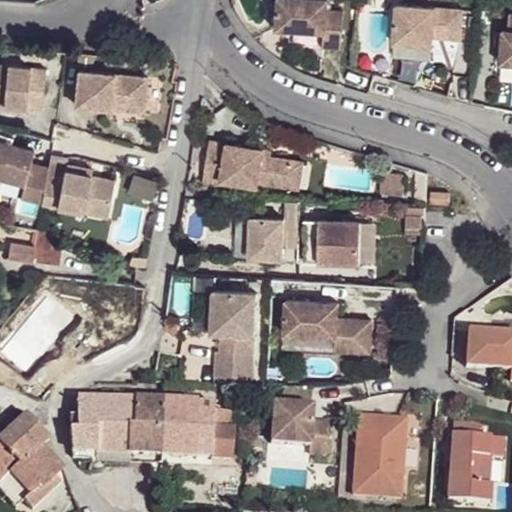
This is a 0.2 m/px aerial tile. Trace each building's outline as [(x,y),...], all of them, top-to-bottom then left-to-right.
[(325,0),(275,0),(273,27),(322,32),(320,46),(339,48),(342,10),(325,8),(325,0)] [(396,3),(393,43),(432,46),(433,36),(460,38),(462,9),(396,3)] [(511,12),(510,13),(509,29),(504,29),(501,63),(511,63),(511,12)] [(47,74),(0,70),(0,103),(6,104),(6,111),(44,114),(47,74)] [(78,77),(75,111),(112,113),(113,106),(143,108),(145,82),(78,77)] [(112,113),(142,116),(143,108),(113,106),(112,113)] [(23,198),(42,203),(110,220),(119,182),(94,177),(68,170),(69,164),(71,157),(54,154),(51,166),(33,163),(36,151),(0,142),(0,181),(26,188),(23,198)] [(257,147),(202,145),(201,187),(219,187),(219,182),(256,184),(256,180),(290,181),(291,153),(265,152),(257,152),(257,147)] [(298,153),(291,153),(290,181),(297,181),(298,153)] [(94,177),(95,170),(69,164),(68,170),(94,177)] [(401,172),(379,172),(379,194),(401,195),(401,172)] [(153,196),(156,181),(133,176),(130,192),(153,196)] [(450,181),(432,180),(432,191),(450,192),(450,181)] [(409,228),(423,227),(424,215),(408,215),(409,228)] [(275,219),(220,217),(219,257),(274,259),(275,219)] [(304,261),(320,261),(320,220),(305,220),(304,261)] [(320,261),(362,262),(363,221),(320,220),(320,261)] [(36,230),(32,245),(11,242),(9,257),(50,262),(59,263),(61,247),(52,246),(51,243),(52,235),(39,232),(36,230)] [(257,293),(214,290),(212,334),(222,334),(221,351),(217,351),(215,376),(253,379),(257,293)] [(339,303),(287,300),(285,335),(336,338),(336,351),(370,354),(372,320),(338,318),(339,303)] [(511,335),(467,332),(465,368),(510,371),(509,382),(511,382),(511,335)] [(98,451),(130,453),(133,421),(136,421),(137,402),(79,400),(80,417),(73,418),(72,427),(74,450),(98,451)] [(130,453),(163,455),(166,402),(137,402),(136,421),(133,421),(130,453)] [(198,404),(166,402),(163,455),(195,457),(197,437),(198,404)] [(312,406),(274,403),(271,444),(309,446),(308,454),(326,455),(328,423),(311,422),(312,406)] [(197,437),(213,438),(216,411),(216,404),(198,404),(197,437)] [(211,458),(233,459),(235,429),(230,428),(230,412),(216,411),(213,438),(211,458)] [(28,415),(0,438),(0,467),(7,474),(17,464),(19,465),(42,444),(50,438),(28,415)] [(359,418),(354,495),(401,498),(406,421),(359,418)] [(446,502),(487,505),(489,487),(486,487),(488,460),(500,461),(501,441),(477,440),(478,430),(468,426),(451,425),(446,502)] [(195,457),(211,458),(213,438),(197,437),(195,457)] [(53,476),(63,466),(42,444),(19,465),(17,464),(9,472),(32,495),(34,493),(53,476)] [(0,480),(0,491),(17,509),(25,501),(32,495),(9,472),(7,474),(0,480)] [(40,500),(59,483),(53,476),(34,493),(40,500)] [(32,495),(25,501),(31,508),(40,500),(34,493),(32,495)]
